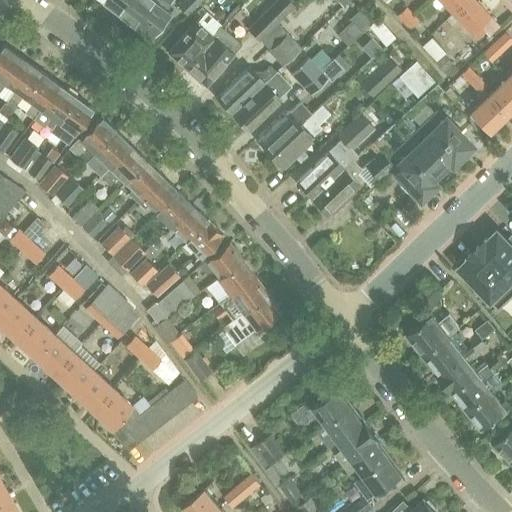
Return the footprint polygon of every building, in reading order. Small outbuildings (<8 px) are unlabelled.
[(103,0),(117,10),(124,0),(103,0)] [(124,0),(117,10),(133,23),(151,0),(124,0)] [(151,0),(133,23),(150,37),(169,12),(163,7),(168,0),(151,0)] [(187,14),(201,0),(181,0),(177,5),(187,14)] [(262,38),(278,22),(295,4),(292,0),(273,0),(247,27),(260,40),(262,38)] [(441,0),(454,13),(467,0),(441,0)] [(477,0),(467,0),(454,13),(471,31),(478,38),(486,31),(479,23),(490,13),(477,0)] [(407,6),(396,15),(403,22),(413,13),(407,6)] [(360,8),(350,18),(361,31),(372,21),(360,8)] [(413,13),(403,22),(409,28),(419,20),(413,13)] [(390,43),(400,35),(385,15),(375,23),(390,43)] [(168,50),(187,67),(212,37),(212,34),(195,19),(168,50)] [(287,32),(278,22),(262,38),(260,40),(269,49),(282,63),(282,64),(301,46),(287,32)] [(212,37),(187,67),(206,84),(242,43),(222,26),(222,27),(220,25),(212,34),(212,37)] [(489,45),(498,54),(511,41),(511,38),(505,31),(489,45)] [(3,41),(0,45),(0,91),(7,82),(6,82),(24,57),(3,41)] [(381,47),(359,67),(366,75),(359,81),(373,96),(402,67),(396,61),(402,55),(395,48),(388,55),(381,47)] [(321,68),(302,85),(310,94),(328,77),(331,80),(349,64),(338,52),(321,68)] [(444,54),(436,61),(444,68),(451,61),(444,54)] [(0,107),(0,110),(6,115),(41,69),(24,57),(6,82),(7,82),(16,89),(7,102),(5,101),(0,107)] [(416,60),(399,75),(417,96),(434,81),(416,60)] [(232,111),(232,112),(275,70),(270,63),(264,69),(254,69),(249,64),(216,95),(231,112),(232,111)] [(469,66),(465,69),(483,88),(487,84),(469,66)] [(41,69),(6,115),(8,116),(24,94),(32,100),(24,111),(32,117),(59,82),(41,69)] [(465,69),(461,73),(478,92),(483,88),(465,69)] [(275,70),(232,112),(247,127),(280,96),(278,95),(283,90),(275,81),(277,80),(271,74),(276,70),(275,70)] [(511,81),(506,76),(488,93),(506,113),(511,107),(511,81)] [(59,82),(32,117),(43,125),(44,123),(51,128),(76,94),(59,82)] [(310,114),(269,151),(282,164),(311,136),(321,126),(318,123),(330,111),(329,110),(338,102),(337,102),(344,95),(337,88),(330,94),(331,96),(323,104),(322,103),(310,114)] [(506,113),(488,93),(470,111),(488,130),(506,113)] [(51,128),(50,130),(67,143),(94,107),(76,94),(51,128)] [(259,139),(264,145),(269,151),(310,114),(299,102),(289,112),(288,112),(259,139)] [(387,121),(401,113),(396,103),(382,110),(387,121)] [(412,133),(442,165),(449,159),(451,162),(471,143),(446,117),(445,117),(437,109),(412,133)] [(297,180),(311,195),(353,158),(357,155),(351,149),(375,127),(361,112),(336,133),(342,139),(329,152),(328,151),(297,180)] [(100,113),(79,135),(69,145),(78,154),(88,144),(95,150),(115,129),(100,113)] [(2,120),(0,122),(0,150),(2,152),(18,131),(2,120)] [(86,161),(92,167),(100,175),(130,143),(115,129),(95,150),(95,151),(86,161)] [(442,165),(412,133),(391,154),(402,165),(398,169),(409,180),(406,184),(420,198),(436,182),(430,177),(442,165)] [(24,136),(18,145),(9,157),(23,167),(37,146),(24,136)] [(374,140),(382,150),(387,146),(378,136),(374,140)] [(378,179),(395,165),(382,150),(374,140),(369,144),(377,154),(366,164),(378,179)] [(130,143),(100,175),(110,184),(119,174),(125,180),(146,158),(130,143)] [(36,149),(23,167),(38,178),(51,160),(36,149)] [(146,158),(125,180),(133,188),(128,193),(136,200),(161,173),(146,158)] [(353,158),(311,195),(327,213),(359,183),(358,183),(363,178),(358,172),(362,168),(353,158)] [(52,194),(68,175),(55,163),(39,183),(52,194)] [(161,173),(136,200),(144,207),(148,203),(155,210),(176,188),(161,173)] [(67,204),(84,188),(71,175),(55,192),(67,204)] [(5,177),(0,182),(0,213),(3,216),(26,191),(5,177)] [(176,188),(155,210),(148,218),(162,231),(191,202),(176,188)] [(191,202),(162,231),(164,232),(162,234),(166,238),(175,229),(185,239),(206,217),(191,202)] [(81,225),(89,216),(81,206),(72,216),(81,225)] [(101,215),(108,222),(115,215),(108,208),(101,215)] [(107,221),(97,211),(82,226),(92,236),(107,221)] [(8,238),(22,251),(31,240),(45,224),(36,215),(22,231),(18,227),(8,238)] [(206,217),(185,239),(200,255),(222,233),(206,217)] [(104,237),(104,238),(115,249),(133,231),(121,219),(104,237)] [(511,242),(495,225),(484,236),(483,235),(474,244),(511,281),(511,242)] [(123,265),(141,247),(131,236),(113,255),(123,265)] [(31,240),(22,251),(36,263),(45,253),(31,240)] [(228,240),(204,259),(204,260),(199,263),(206,273),(212,269),(217,276),(241,257),(228,240)] [(467,253),(456,264),(497,305),(511,289),(511,281),(474,244),(466,252),(467,253)] [(48,273),(61,286),(84,261),(76,253),(62,268),(57,264),(48,273)] [(142,283),(157,269),(145,256),(130,271),(142,283)] [(241,257),(217,276),(230,293),(254,275),(241,257)] [(84,261),(61,286),(75,298),(98,274),(84,261)] [(169,263),(146,284),(157,295),(180,274),(169,263)] [(147,308),(156,321),(200,289),(188,274),(157,301),(156,300),(147,308)] [(230,293),(223,299),(219,302),(221,304),(208,315),(213,322),(226,312),(232,319),(243,310),(267,292),(254,275),(230,293)] [(84,308),(100,322),(123,296),(108,282),(84,308)] [(0,284),(0,314),(15,298),(0,284)] [(200,289),(156,321),(157,322),(153,325),(162,336),(180,323),(172,311),(200,289)] [(267,292),(243,310),(251,321),(230,337),(235,344),(280,309),(267,292)] [(123,296),(100,322),(116,338),(139,314),(131,307),(133,305),(123,296)] [(15,298),(0,314),(0,325),(14,338),(34,316),(15,298)] [(434,313),(424,321),(408,334),(424,355),(450,334),(434,313)] [(34,316),(14,338),(33,356),(54,334),(34,316)] [(469,337),(473,343),(495,327),(495,326),(489,318),(488,319),(488,318),(476,328),(478,330),(469,337)] [(464,351),(438,372),(436,374),(452,393),(454,392),(455,393),(499,357),(497,355),(478,369),(470,359),(488,343),(487,343),(488,343),(483,337),(495,327),(473,343),(464,351)] [(194,347),(181,331),(171,338),(184,355),(194,347)] [(54,334),(33,356),(53,373),(73,351),(54,334)] [(125,345),(139,358),(149,346),(136,334),(125,345)] [(450,334),(424,355),(438,372),(464,351),(450,334)] [(149,346),(139,358),(152,369),(162,358),(149,346)] [(195,349),(184,357),(199,378),(210,369),(195,349)] [(73,351),(53,373),(73,391),(93,369),(73,351)] [(499,357),(455,393),(469,411),(495,390),(484,376),(503,362),(499,357)] [(93,369),(73,391),(92,409),(112,387),(93,369)] [(198,395),(184,378),(176,385),(189,402),(198,395)] [(180,409),(189,402),(176,385),(167,392),(180,409)] [(337,386),(312,405),(309,407),(304,402),(291,412),(300,425),(318,412),(325,422),(350,403),(337,386)] [(112,387),(92,409),(112,427),(132,405),(112,387)] [(495,390),(469,411),(468,414),(471,419),(475,419),(483,429),(509,408),(495,390)] [(172,415),(180,409),(167,392),(159,398),(172,415)] [(144,396),(133,405),(139,413),(142,412),(150,405),(151,405),(144,396)] [(163,422),(172,415),(159,398),(151,405),(150,405),(163,422)] [(350,403),(325,422),(326,423),(317,431),(329,447),(338,439),(364,420),(361,415),(360,416),(350,403)] [(146,435),(155,429),(142,412),(139,413),(133,405),(127,411),(146,435)] [(155,429),(163,422),(150,405),(142,412),(155,429)] [(138,442),(146,435),(127,411),(120,419),(121,421),(138,442)] [(364,420),(338,439),(344,447),(335,454),(342,463),(377,437),(364,420)] [(511,424),(494,442),(511,460),(511,459),(511,424)] [(253,450),(266,467),(281,456),(284,453),(272,436),(253,450)] [(377,437),(342,463),(349,473),(358,467),(364,474),(389,455),(379,443),(380,442),(377,437)] [(364,474),(355,481),(368,498),(377,492),(377,491),(402,473),(389,455),(364,474)] [(281,456),(266,467),(265,468),(278,485),(279,485),(290,476),(294,474),(281,456)] [(252,472),(238,483),(248,495),(261,483),(256,477),(252,472)] [(290,476),(279,485),(289,498),(300,490),(290,476)] [(0,479),(0,501),(9,496),(0,479)] [(238,483),(224,495),(234,506),(248,495),(238,483)] [(182,505),(188,511),(213,511),(219,507),(203,488),(182,505)] [(18,511),(9,496),(0,501),(0,511),(18,511)] [(310,496),(294,508),(297,511),(310,511),(318,506),(310,496)] [(409,511),(438,511),(424,497),(409,511)] [(358,501),(343,511),(366,511),(367,511),(358,501)]
